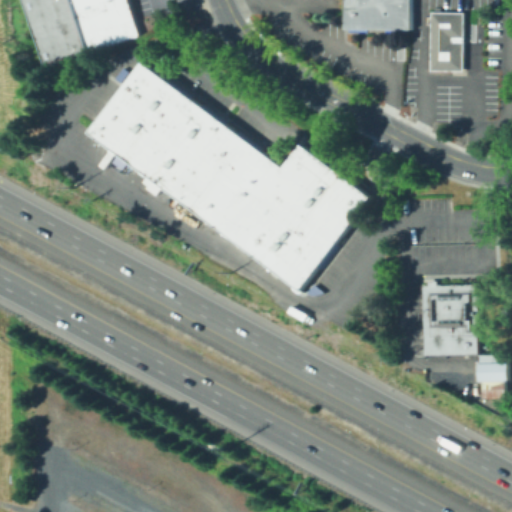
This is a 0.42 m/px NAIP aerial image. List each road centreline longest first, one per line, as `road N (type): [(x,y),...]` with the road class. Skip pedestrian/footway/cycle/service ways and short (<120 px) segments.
road 1 (motorway): [(511,477),(0,200)]
road 2 (motorway): [(0,269),(442,511)]
road 3 (tertiary): [(387,128),(278,70),(242,37),(220,0)]
road 4 (tertiary): [(511,172),(466,167),(387,128)]
